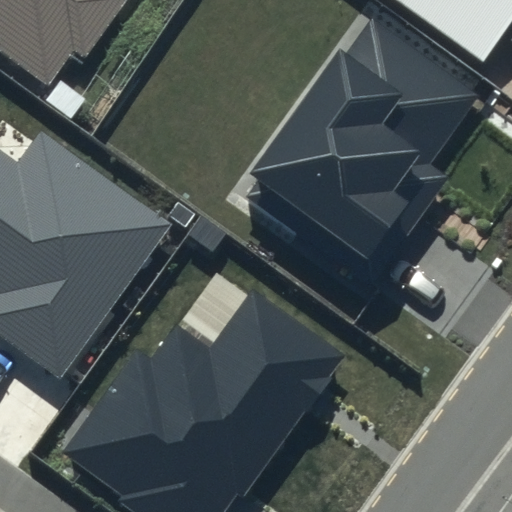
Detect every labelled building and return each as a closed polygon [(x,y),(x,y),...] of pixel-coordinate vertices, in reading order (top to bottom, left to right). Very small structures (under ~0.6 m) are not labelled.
[(0,0),(0,47),(39,76),(66,40),(81,52),(118,0),(0,0)] [(511,0),(396,0),(482,62),(511,20),(511,0)] [(482,95),(372,17),(346,54),(339,49),(252,172),(262,179),(248,197),(373,286),(451,177),(432,164),(482,95)] [(18,164),(0,151),(0,334),(62,379),(172,225),(41,132),(18,164)] [(342,351),(249,285),(205,346),(170,320),(147,352),(134,343),(57,449),(118,493),(115,498),(134,511),(216,511),(232,490),(238,494),(342,351)]
